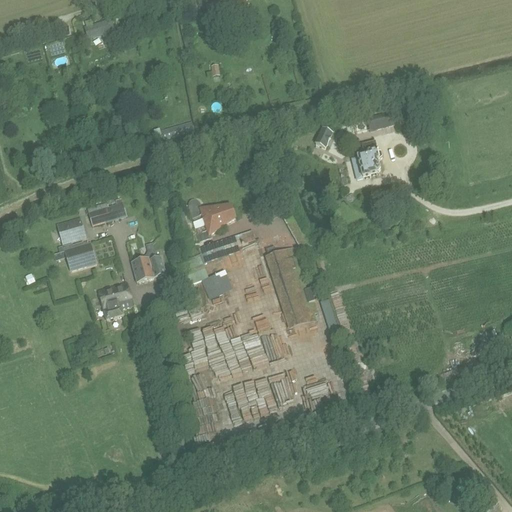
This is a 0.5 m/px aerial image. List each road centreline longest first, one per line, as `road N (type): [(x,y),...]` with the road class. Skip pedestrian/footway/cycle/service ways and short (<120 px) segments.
road 1 (unclassified): [(129,511),(511,371)]
road 2 (unknown): [(362,426),(313,343),(244,372)]
road 3 (unknown): [(428,401),(442,433),(503,502),(503,511)]
